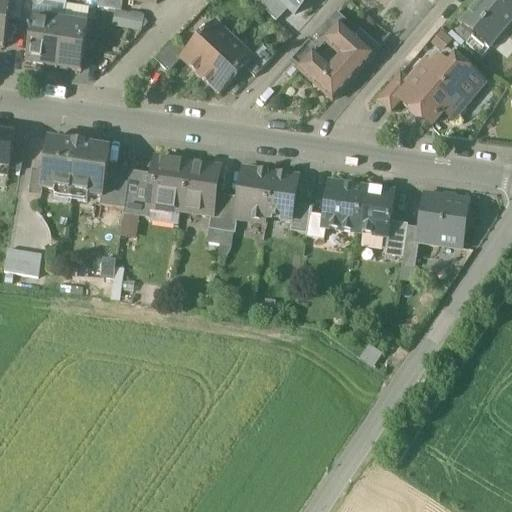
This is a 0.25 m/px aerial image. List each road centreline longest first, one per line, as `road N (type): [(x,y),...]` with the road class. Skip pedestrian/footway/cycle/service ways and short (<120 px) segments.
road 1 (tertiary): [(317,511),(511,223)]
road 2 (tertiary): [(326,147),(0,103)]
road 3 (residential): [(452,0),(326,147)]
road 4 (tertiary): [(511,176),(326,147)]
